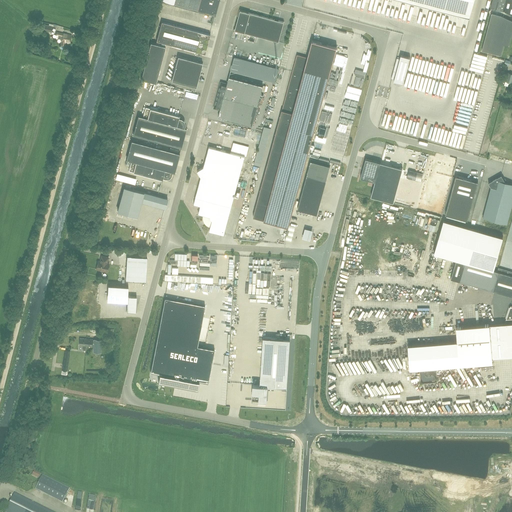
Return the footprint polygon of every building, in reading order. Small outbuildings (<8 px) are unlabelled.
[(219,0),(161,0),(162,1),(215,15),(219,0)] [(402,0),(470,17),(474,0),(402,0)] [(511,0),(492,0),(491,8),(502,11),(511,15),(511,0)] [(284,22),(240,10),(235,30),(279,42),(284,22)] [(492,13),(482,50),(501,55),(504,45),(509,46),(511,34),(511,21),(501,16),(492,13)] [(156,41),(205,54),(210,34),(161,21),(156,41)] [(71,35),(63,33),(62,33),(56,32),(56,35),(58,35),(58,39),(61,39),(61,42),(61,45),(65,46),(66,42),(70,43),(71,35)] [(312,40),(308,57),(297,54),(261,188),(253,217),(289,226),(296,197),(329,76),(337,47),(312,40)] [(165,47),(150,43),(141,79),(156,83),(165,47)] [(400,59),(397,58),(392,78),(394,79),(394,81),(403,83),(410,58),(401,55),(400,59)] [(178,56),(175,68),(171,81),(196,87),(202,63),(181,57),(178,56)] [(227,84),(223,83),(220,84),(214,106),(216,109),(220,110),(218,117),(252,126),(263,85),(229,76),(227,84)] [(138,115),(133,135),(181,148),(186,128),(184,127),(184,125),(184,123),(184,122),(183,120),(181,119),(178,119),(179,116),(145,107),(143,117),(138,115)] [(264,125),(255,163),(262,164),(270,126),(264,125)] [(180,153),(131,141),(126,160),(131,161),(129,171),(162,180),(163,177),(165,178),(166,178),(168,177),(169,177),(171,175),(171,174),(172,172),(174,173),(180,153)] [(201,177),(196,197),(194,204),(200,205),(198,213),(203,215),(203,217),(203,220),(204,222),(206,224),(208,226),(210,227),(209,231),(224,235),(232,207),(245,156),(209,146),(204,167),(197,170),(201,177)] [(363,168),(364,169),(364,171),(363,170),(361,178),(375,182),(371,196),(393,202),(402,169),(380,163),(380,162),(366,159),(363,168)] [(307,175),(298,209),(317,214),(326,180),(330,166),(311,161),(307,175)] [(428,171),(417,209),(441,216),(454,167),(432,161),(431,161),(430,161),(430,162),(428,171)] [(501,175),(488,183),(491,187),(483,217),(507,224),(511,204),(511,183),(505,182),(501,175)] [(456,176),(445,214),(467,220),(478,182),(473,180),(472,185),(455,181),(457,176),(456,176)] [(141,202),(165,208),(168,199),(124,187),(117,211),(137,216),(141,202)] [(464,262),(493,270),(503,237),(443,220),(434,253),(456,260),(451,278),(459,281),(464,262)] [(304,228),(302,237),(310,239),(312,230),(304,228)] [(356,244),(361,246),(362,242),(354,241),(352,251),(354,251),(356,244)] [(109,257),(101,256),(100,260),(101,260),(101,261),(98,261),(97,262),(97,264),(97,265),(96,269),(107,272),(109,263),(107,263),(107,261),(108,261),(109,257)] [(127,260),(125,280),(146,281),(147,261),(147,260),(147,261),(127,260),(127,259),(127,260)] [(459,281),(511,296),(511,275),(511,274),(511,271),(498,268),(497,271),(493,270),(464,262),(459,281)] [(126,311),(136,312),(137,296),(128,296),(128,286),(108,285),(107,300),(127,301),(126,311)] [(164,298),(150,372),(159,374),(158,381),(175,384),(180,385),(197,389),(199,381),(208,383),(214,349),(197,346),(205,305),(164,298)] [(457,341),(408,345),(409,369),(459,365),(492,362),(492,357),(511,355),(511,305),(510,306),(506,319),(506,323),(456,327),(457,341)] [(253,392),(252,399),(259,399),(267,400),(267,386),(287,387),(290,339),(263,338),(260,385),(253,384),(253,392)] [(86,339),(86,346),(92,346),(92,343),(94,344),(93,352),(100,352),(101,340),(94,339),(94,340),(93,340),(93,339),(86,339)] [(43,476),(36,490),(64,503),(70,490),(43,476)] [(52,511),(14,493),(5,511),(52,511)]
